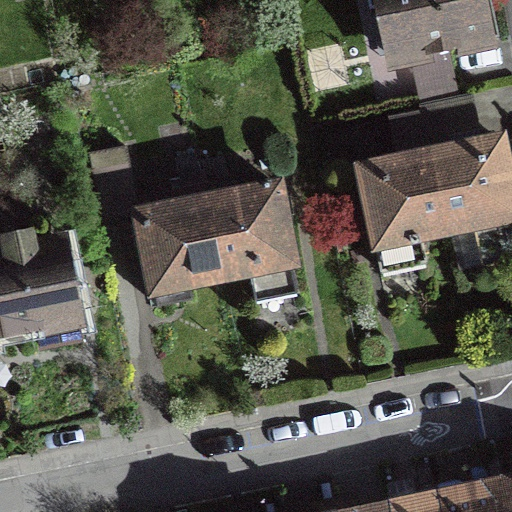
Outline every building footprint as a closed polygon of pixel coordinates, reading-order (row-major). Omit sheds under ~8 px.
[(487,38),(478,0),(379,0),(393,59),(487,38)] [(422,111),(447,228),(474,222),(483,265),(511,258),(511,198),(499,138),(452,149),(450,143),(449,137),(477,130),(469,93),(421,104),(422,111)] [(447,228),(422,111),(401,115),(409,158),(362,168),(370,209),(377,239),(373,239),(380,270),(425,260),(420,234),(447,228)] [(223,275),(206,185),(137,198),(127,146),(91,153),(104,219),(141,214),(148,254),(158,306),(193,298),(190,282),(223,275)] [(206,185),(223,275),(252,269),(258,300),(298,292),(285,226),(277,186),(223,196),(219,182),(206,185)] [(0,254),(0,318),(3,333),(37,326),(41,345),(80,337),(72,303),(59,242),(35,247),(34,242),(3,248),(4,254),(0,254)] [(511,511),(511,483),(496,487),(501,511),(511,511)] [(501,511),(496,487),(443,497),(445,511),(501,511)] [(445,511),(443,497),(397,505),(397,511),(445,511)]
